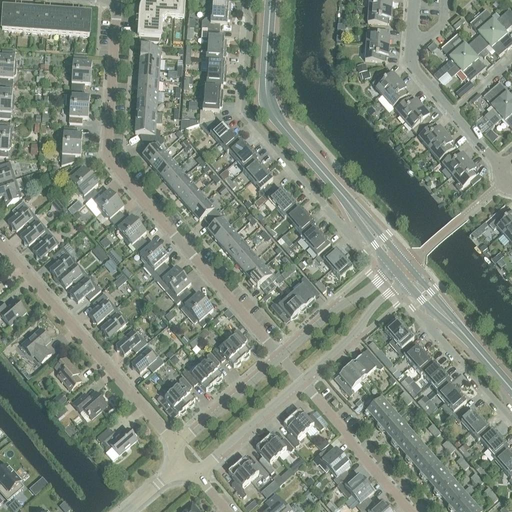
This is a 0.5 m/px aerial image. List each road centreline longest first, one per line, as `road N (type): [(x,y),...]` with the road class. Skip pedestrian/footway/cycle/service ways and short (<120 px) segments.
road 1 (residential): [(280,357),(108,160),(118,0)]
road 2 (residential): [(246,0),(246,115),(365,252),(391,256)]
road 3 (unclassified): [(391,256),(271,111),(270,0)]
road 4 (residential): [(175,447),(0,241)]
road 5 (residential): [(411,511),(302,381)]
road 6 (residential): [(398,264),(280,357)]
road 7 (residential): [(302,381),(409,277)]
road 8 (residential): [(431,302),(430,326),(511,420)]
road 9 (residential): [(195,475),(302,381)]
road 10 (residential): [(280,357),(175,447)]
